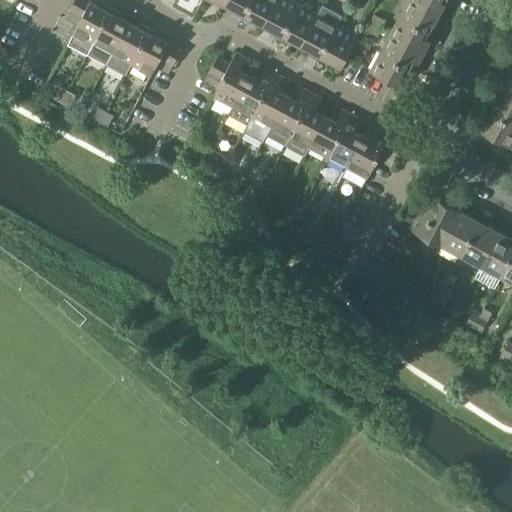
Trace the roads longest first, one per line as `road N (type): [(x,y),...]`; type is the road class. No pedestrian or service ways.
road 1 (residential): [(447,137),(425,138),(223,31),(201,34),(136,0)]
road 2 (residential): [(447,137),(461,68),(498,0)]
